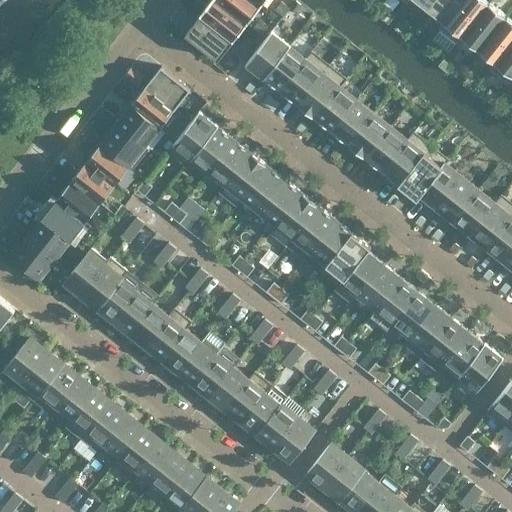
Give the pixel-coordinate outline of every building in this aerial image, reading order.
[(248,23),(218,0),(212,0),(201,14),(202,14),(234,40),(248,23)] [(262,5),(255,0),(218,0),(248,23),(262,5)] [(417,0),(429,9),(435,0),(408,0),(406,3),(407,4),(409,0),(417,0)] [(440,30),(463,0),(435,0),(429,9),(445,22),(439,29),(440,30)] [(457,43),(489,2),(486,0),(463,0),(440,30),(457,43)] [(284,16),(290,8),(282,2),(276,10),(284,16)] [(480,49),(506,16),(489,2),(457,43),(458,44),(464,36),(480,49)] [(234,40),(202,14),(186,33),(219,59),(234,40)] [(491,70),(511,43),(511,20),(506,16),(480,49),(496,62),(490,70),(491,70)] [(262,34),(268,26),(260,20),(254,28),(262,34)] [(263,77),(289,44),(272,31),(246,64),(263,77)] [(248,52),(254,44),(246,38),(240,45),(248,52)] [(508,83),(511,77),(511,43),(491,70),(508,83)] [(280,91),(306,58),(289,44),(263,77),(280,91)] [(242,60),(248,52),(240,45),(234,53),(242,60)] [(297,104),(329,64),(312,50),(306,58),(280,91),(297,104)] [(340,85),(341,86),(347,78),(329,64),(297,104),(314,118),(340,85)] [(162,66),(161,67),(146,86),(175,109),(191,89),(162,66)] [(132,81),(138,73),(131,68),(125,76),(132,81)] [(145,78),(138,73),(132,81),(138,86),(145,78)] [(251,82),(246,88),(251,93),(256,86),(251,82)] [(331,131),(357,98),(341,86),(340,85),(314,118),(331,131)] [(175,109),(146,86),(131,105),(161,128),(175,109)] [(269,107),(274,100),(268,96),(263,102),(269,107)] [(348,145),(374,112),(357,98),(331,131),(348,145)] [(280,105),(274,100),(269,107),(274,111),(280,105)] [(161,128),(131,105),(116,124),(145,147),(146,146),(161,128)] [(108,111),(101,106),(95,114),(102,119),(108,111)] [(115,116),(108,111),(102,119),(108,124),(115,116)] [(186,166),(192,159),(191,158),(217,125),(200,111),(168,152),(186,166)] [(365,158),(391,125),(374,112),(348,145),(365,158)] [(303,133),(308,127),(302,122),(297,129),(303,133)] [(150,149),(146,146),(145,147),(116,124),(101,143),(130,166),(130,167),(134,170),(150,149)] [(208,171),(234,139),(217,125),(191,158),(192,159),(208,171)] [(408,139),(391,125),(365,158),(382,172),(408,139)] [(313,131),(308,127),(303,133),(308,138),(313,131)] [(400,185),(431,145),(414,131),(408,139),(382,172),(400,185)] [(225,185),(251,152),(234,139),(208,171),(225,185)] [(72,157),(78,149),(72,143),(65,151),(72,157)] [(130,166),(101,143),(86,162),(116,185),(130,167),(130,166)] [(446,162),(446,163),(449,159),(431,145),(400,185),(418,200),(421,196),(420,195),(446,162)] [(85,154),(78,149),(72,157),(78,162),(85,154)] [(336,160),(342,154),(336,149),(331,156),(336,160)] [(242,198),(268,165),(251,152),(225,185),(242,198)] [(347,158),(342,154),(336,160),(342,165),(347,158)] [(116,185),(86,162),(72,180),(101,204),(116,185)] [(463,176),(446,163),(446,162),(420,195),(421,196),(437,208),(463,176)] [(259,212),(285,179),(268,165),(242,198),(259,212)] [(371,187),(376,181),(370,176),(365,183),(371,187)] [(454,222),(480,189),(463,176),(437,208),(454,222)] [(276,225),(302,192),(285,179),(259,212),(276,225)] [(101,204),(72,180),(57,199),(86,222),(101,204)] [(42,194),(48,186),(42,181),(35,189),(42,194)] [(153,187),(145,181),(137,190),(145,196),(153,187)] [(381,185),(376,181),(371,187),(376,192),(381,185)] [(55,192),(48,186),(42,194),(49,200),(55,192)] [(497,203),(496,202),(480,189),(454,222),(471,235),(497,203)] [(293,239),(319,206),(302,192),(276,225),(292,238),(293,239)] [(488,249),(511,218),(511,202),(502,194),(496,202),(497,203),(471,235),(488,249)] [(399,199),(393,195),(388,201),(394,205),(399,199)] [(86,222),(57,199),(42,218),(71,241),(86,222)] [(172,218),(180,208),(172,202),(164,212),(172,218)] [(304,260),(336,219),(319,206),(293,239),(292,238),(286,245),(304,260)] [(187,214),(180,208),(172,218),(180,224),(187,214)] [(421,227),(426,221),(421,216),(416,223),(421,227)] [(71,241),(42,218),(27,237),(56,260),(71,241)] [(137,233),(145,224),(137,218),(129,227),(137,233)] [(505,263),(511,253),(511,218),(488,249),(505,263)] [(12,232),(19,224),(12,219),(6,227),(12,232)] [(321,273),(353,233),(336,219),(304,260),(321,273)] [(25,229),(19,224),(12,232),(19,237),(25,229)] [(130,243),(137,233),(129,227),(122,236),(126,239),(130,243)] [(206,244),(213,235),(206,229),(198,238),(206,244)] [(438,230),(433,236),(438,240),(443,234),(438,230)] [(367,250),(369,251),(372,247),(353,233),(321,273),(337,286),(338,287),(367,250)] [(221,241),(213,235),(206,244),(214,250),(221,241)] [(56,260),(27,237),(11,257),(40,280),(56,260)] [(169,259),(177,249),(169,243),(161,252),(169,259)] [(460,247),(455,243),(450,250),(455,254),(460,247)] [(109,261),(108,260),(92,248),(87,254),(72,273),(66,281),(82,294),(109,261)] [(358,296),(384,263),(369,251),(367,250),(338,287),(337,286),(334,289),(353,304),(359,297),(358,296)] [(162,268),(169,259),(161,252),(154,262),(158,265),(162,268)] [(240,271),(247,261),(240,255),(232,265),(240,271)] [(122,277),(122,278),(128,270),(112,257),(111,256),(108,260),(109,261),(82,294),(98,307),(122,277)] [(477,261),(472,257),(467,263),(472,267),(477,261)] [(255,268),(247,261),(240,271),(247,277),(255,268)] [(375,310),(401,277),(384,263),(358,296),(359,297),(375,309),(375,310)] [(201,284),(208,274),(201,268),(193,278),(201,284)] [(494,274),(489,270),(483,276),(489,281),(494,274)] [(114,319),(138,290),(122,278),(122,277),(98,307),(114,319)] [(392,323),(418,290),(401,277),(375,310),(375,309),(369,317),(387,331),(393,324),(392,323)] [(194,293),(201,284),(193,278),(186,287),(190,290),(194,293)] [(274,298),(281,288),(274,282),(266,292),(274,298)] [(511,288),(506,283),(500,290),(506,294),(511,288)] [(289,295),(281,288),(274,298),(282,304),(289,295)] [(130,332),(154,303),(138,290),(114,319),(130,332)] [(409,337),(435,304),(418,290),(392,323),(393,324),(408,336),(409,337)] [(233,309),(241,300),(233,294),(225,303),(233,309)] [(0,296),(0,328),(0,329),(16,309),(0,296)] [(170,315),(169,315),(154,303),(130,332),(146,345),(170,315)] [(226,319),(233,309),(225,303),(218,313),(222,316),(226,319)] [(426,350),(452,317),(435,304),(409,337),(408,336),(403,343),(421,358),(427,350),(426,350)] [(186,328),(187,329),(193,321),(192,320),(176,308),(175,307),(169,315),(170,315),(146,345),(162,357),(186,328)] [(308,325),(316,315),(308,309),(300,319),(308,325)] [(323,322),(316,315),(308,325),(316,331),(323,322)] [(443,363),(469,331),(452,317),(426,350),(427,350),(443,363)] [(265,335),(273,325),(265,319),(258,329),(265,335)] [(179,370),(202,341),(187,329),(186,328),(162,357),(179,370)] [(258,344),(265,335),(258,329),(250,338),(254,341),(258,344)] [(460,377),(486,344),(469,331),(443,363),(459,376),(460,377)] [(342,352),(349,342),(342,336),(334,346),(342,352)] [(24,380),(47,351),(30,338),(1,375),(18,388),(19,389),(24,381),(24,380)] [(195,383),(219,354),(202,341),(179,370),(195,383)] [(357,348),(349,342),(342,352),(350,358),(357,348)] [(504,358),(486,344),(460,377),(459,376),(453,384),(472,398),(504,358)] [(297,360),(305,351),(297,345),(290,354),(297,360)] [(40,393),(63,363),(47,351),(24,380),(24,381),(39,393),(40,393)] [(211,396),(235,367),(219,354),(195,383),(211,396)] [(290,370),(297,360),(290,354),(282,363),(286,367),(290,370)] [(422,356),(416,365),(430,376),(437,367),(422,356)] [(56,406),(79,376),(63,363),(40,393),(39,393),(33,400),(34,401),(50,413),(51,414),(57,406),(56,406)] [(376,379),(383,369),(376,363),(368,372),(376,379)] [(251,379),(249,378),(235,367),(211,396),(227,409),(251,379)] [(391,375),(383,369),(376,379),(383,385),(391,375)] [(329,385),(337,376),(329,370),(322,379),(329,385)] [(267,392),(273,385),(273,384),(257,372),(255,371),(249,378),(251,379),(227,409),(243,421),(267,392)] [(72,418),(95,389),(79,376),(56,406),(57,406),(71,418),(72,418)] [(322,395),(329,385),(322,379),(314,389),(318,392),(322,395)] [(505,424),(511,415),(511,379),(488,411),(505,424)] [(82,438),(111,401),(95,389),(72,418),(71,418),(65,425),(66,426),(82,438)] [(402,399),(410,405),(417,396),(410,390),(402,399)] [(259,434),(283,404),(267,392),(243,421),(259,434)] [(425,402),(417,396),(410,405),(417,411),(425,402)] [(104,444),(127,414),(111,401),(82,438),(98,451),(99,452),(105,444),(104,444)] [(275,447),(299,417),(283,404),(259,434),(275,447)] [(374,422),(382,413),(374,406),(366,416),(374,422)] [(120,457),(143,427),(127,414),(104,444),(105,444),(119,456),(120,457)] [(367,431),(374,422),(366,416),(359,425),(367,431)] [(292,460),(315,430),(299,417),(275,447),(292,460)] [(437,427),(440,429),(446,428),(451,422),(444,417),(437,427)] [(14,433),(10,430),(7,427),(0,435),(0,437),(7,443),(14,433)] [(136,469),(159,440),(143,427),(120,457),(119,456),(116,460),(117,460),(133,473),(134,474),(137,470),(136,469)] [(411,450),(419,440),(411,434),(403,444),(411,450)] [(475,442),(469,436),(461,446),(468,451),(475,442)] [(152,482),(175,452),(159,440),(136,469),(137,470),(152,482)] [(324,486),(348,456),(331,443),(307,473),(324,486)] [(404,459),(411,450),(403,444),(396,453),(404,459)] [(46,458),(42,455),(39,452),(31,462),(39,468),(46,458)] [(168,495),(191,465),(175,452),(152,482),(167,494),(168,495)] [(340,498),(364,469),(348,456),(324,486),(340,498)] [(495,473),(502,463),(495,457),(487,467),(495,473)] [(443,475),(450,465),(443,459),(435,469),(443,475)] [(31,477),(39,468),(31,462),(24,471),(31,477)] [(510,469),(502,463),(495,473),(503,479),(510,469)] [(174,511),(180,511),(207,478),(191,465),(168,495),(167,494),(161,502),(162,502),(174,511)] [(356,511),(380,481),(364,469),(340,498),(356,511)] [(436,484),(443,475),(435,469),(428,478),(436,484)] [(79,484),(75,481),(71,478),(63,487),(71,493),(79,484)] [(206,511),(223,490),(207,478),(180,511),(206,511)] [(357,511),(381,511),(396,494),(380,481),(356,511),(357,511)] [(475,500),(482,491),(475,485),(467,494),(475,500)] [(64,503),(71,493),(63,487),(56,496),(64,503)] [(233,511),(240,504),(223,490),(206,511),(233,511)] [(16,508),(23,499),(15,493),(8,502),(16,508)] [(406,511),(411,506),(396,494),(381,511),(406,511)] [(468,510),(475,500),(467,494),(460,504),(468,510)] [(12,511),(16,508),(8,502),(1,511),(12,511)] [(426,511),(414,502),(411,506),(406,511),(426,511)] [(108,511),(111,509),(107,506),(103,503),(96,511),(108,511)]
